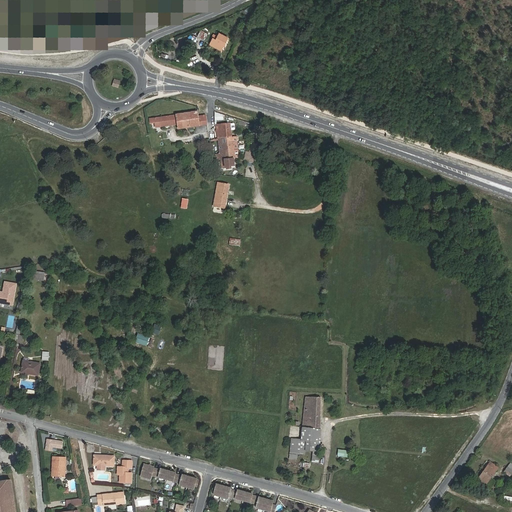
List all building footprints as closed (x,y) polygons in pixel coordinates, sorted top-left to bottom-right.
[(205,40),(208,34),(200,30),(198,36),(205,40)] [(223,47),(228,38),(220,33),(216,40),(213,38),(212,42),(223,47)] [(221,50),(223,47),(212,42),(210,44),(221,50)] [(223,119),(223,114),(214,111),(215,120),(223,119)] [(206,115),(199,116),(198,112),(168,116),(169,125),(177,124),(178,129),(207,124),(206,115)] [(169,125),(168,116),(159,117),(160,127),(169,125)] [(218,138),(232,137),(231,130),(230,124),(230,123),(216,125),(218,138)] [(218,138),(221,159),(234,158),(234,157),(232,143),(237,143),(236,136),(232,137),(218,138)] [(255,153),(246,152),(245,161),(253,163),(255,153)] [(221,159),(222,167),(235,166),(234,158),(221,159)] [(225,208),(229,185),(218,183),(214,206),(225,208)] [(35,271),(34,279),(44,281),(45,272),(35,271)] [(15,285),(4,283),(2,293),(0,292),(0,303),(12,306),(15,285)] [(161,327),(154,324),(150,333),(158,335),(161,327)] [(149,337),(138,333),(135,342),(146,346),(149,337)] [(20,335),(16,335),(15,342),(22,344),(23,336),(20,335)] [(21,371),(29,372),(29,374),(38,375),(40,364),(28,362),(23,361),(21,371)] [(319,442),(321,397),(309,397),(308,406),(305,406),(303,424),(302,439),(292,439),(290,457),(295,458),(295,453),(305,454),(305,450),(306,440),(319,442)] [(63,442),(47,439),(46,450),(51,451),(52,446),(62,448),(63,442)] [(314,450),(319,451),(319,442),(306,440),(305,450),(314,450)] [(105,466),(114,466),(114,459),(114,456),(94,455),(94,465),(98,465),(98,470),(105,470),(105,466)] [(53,457),(52,476),(65,476),(66,458),(53,457)] [(154,467),(144,464),(141,476),(150,479),(152,475),(180,483),(180,485),(194,489),(195,487),(197,488),(199,480),(197,480),(197,478),(183,475),(182,476),(175,474),(176,473),(161,469),(161,470),(154,468),(154,467)] [(487,483),(498,468),(492,464),(490,466),(488,465),(479,478),(487,483)] [(16,511),(11,480),(0,481),(0,511),(16,511)] [(217,485),(214,485),(213,492),(215,493),(214,495),(228,499),(229,496),(258,504),(257,508),(271,511),(274,511),(276,506),(273,505),(274,501),(253,495),(253,494),(238,490),(238,491),(231,489),(231,488),(217,484),(217,485)] [(124,492),(102,495),(97,495),(98,503),(103,503),(103,505),(125,503),(124,492)]
